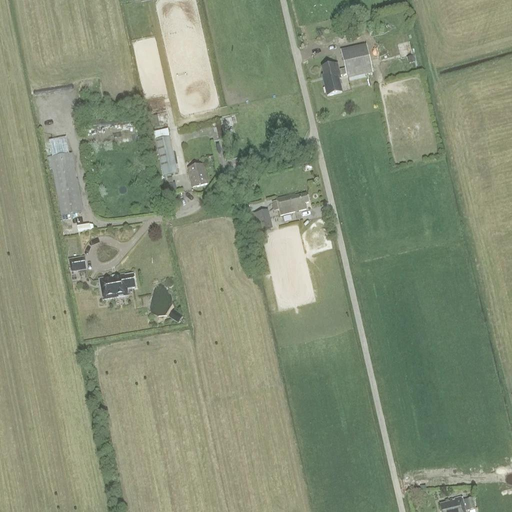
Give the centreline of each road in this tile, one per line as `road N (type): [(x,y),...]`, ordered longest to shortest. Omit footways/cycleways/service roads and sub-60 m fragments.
road 1 (unclassified): [(317,142),(403,511)]
road 2 (residential): [(317,142),(283,0)]
